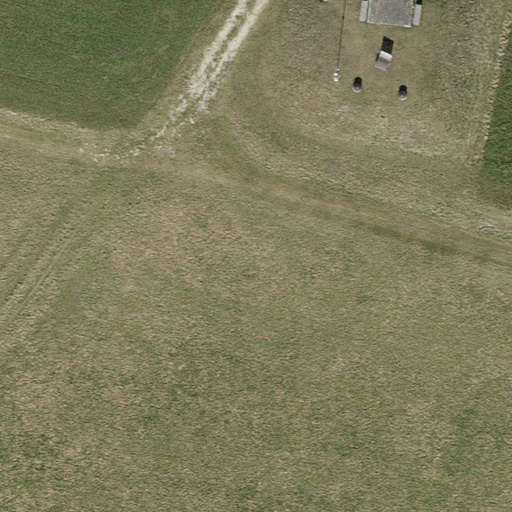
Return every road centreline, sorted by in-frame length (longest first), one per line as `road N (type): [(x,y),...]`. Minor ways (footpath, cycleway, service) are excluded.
road 1 (track): [(0,371),(268,0)]
road 2 (track): [(169,143),(0,94)]
